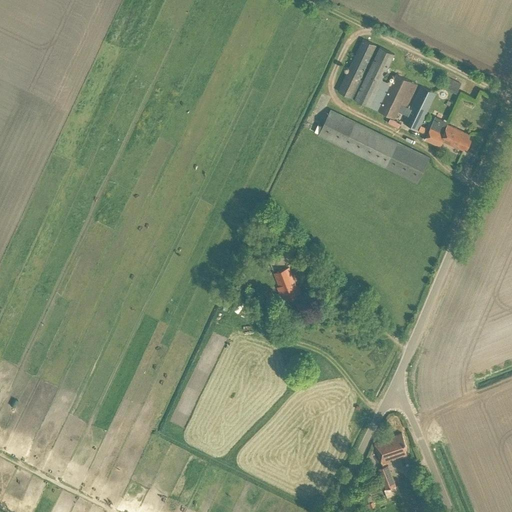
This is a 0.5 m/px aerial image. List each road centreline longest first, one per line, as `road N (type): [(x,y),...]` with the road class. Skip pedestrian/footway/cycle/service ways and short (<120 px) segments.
road 1 (unclassified): [(395,383),(511,109)]
road 2 (track): [(511,96),(307,0)]
road 3 (unclassified): [(328,511),(395,383)]
road 4 (unclassified): [(448,511),(395,383)]
